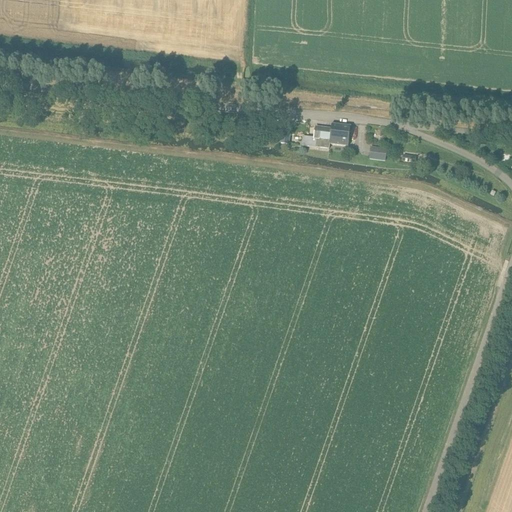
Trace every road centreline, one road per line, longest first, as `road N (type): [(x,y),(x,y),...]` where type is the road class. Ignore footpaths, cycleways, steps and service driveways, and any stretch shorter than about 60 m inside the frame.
road 1 (track): [(0,131),(422,186),(511,226),(499,261),(511,266)]
road 2 (track): [(511,121),(0,64)]
road 3 (track): [(0,35),(511,91)]
road 4 (tertiary): [(396,125),(0,84)]
road 5 (unclassified): [(425,511),(511,263)]
road 6 (unclassified): [(511,184),(396,125)]
